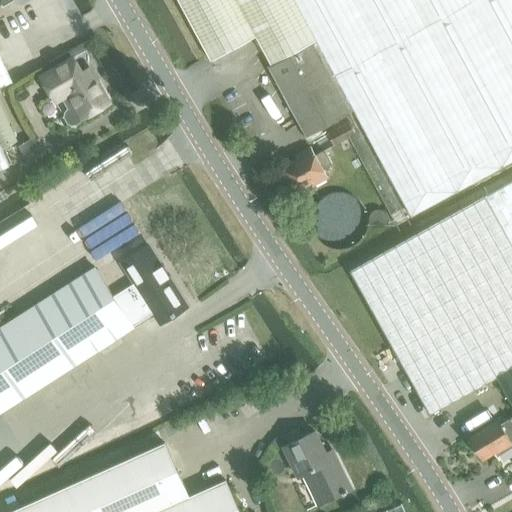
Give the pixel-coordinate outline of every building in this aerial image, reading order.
[(295,0),(178,0),(211,60),(256,36),(271,65),(317,40),(295,0)] [(511,0),(295,0),(317,40),(355,111),(411,216),(511,162),(511,0)] [(271,65),(269,66),(306,137),(355,111),(317,40),(271,65)] [(0,57),(0,88),(12,83),(0,57)] [(83,120),(81,117),(106,103),(92,78),(85,82),(71,59),(42,77),(55,100),(61,111),(67,108),(68,109),(65,112),(64,118),(68,125),(73,126),(77,126),(80,123),(83,120)] [(354,119),(328,134),(334,145),(349,137),(396,226),(408,219),(354,119)] [(23,155),(37,146),(33,138),(18,147),(23,155)] [(0,147),(0,171),(9,168),(0,147)] [(323,169),(331,165),(322,151),(313,156),(309,148),(296,156),(298,160),(284,168),(290,180),(287,182),(293,193),(311,183),(312,186),(326,178),(322,172),(324,171),(323,169)] [(511,181),(350,271),(429,414),(497,377),(511,368),(511,181)] [(134,283),(113,296),(133,327),(154,313),(160,323),(187,306),(169,277),(170,277),(163,265),(162,266),(148,245),(121,262),(134,283)] [(7,323),(0,327),(0,413),(133,328),(133,327),(113,296),(95,267),(94,267),(7,323)] [(511,369),(497,377),(511,404),(511,369)] [(511,446),(511,445),(511,422),(510,419),(500,425),(496,420),(467,438),(470,442),(467,443),(472,452),(475,450),(481,460),(494,452),(496,456),(511,446)] [(345,492),(350,490),(335,459),(328,462),(314,431),(283,446),(298,478),(306,474),(319,502),(315,504),(316,507),(320,505),(321,505),(323,504),(341,495),(342,496),(346,494),(345,492)] [(238,511),(224,482),(188,498),(163,443),(108,468),(11,511),(238,511)] [(381,511),(405,511),(402,503),(381,511)]
